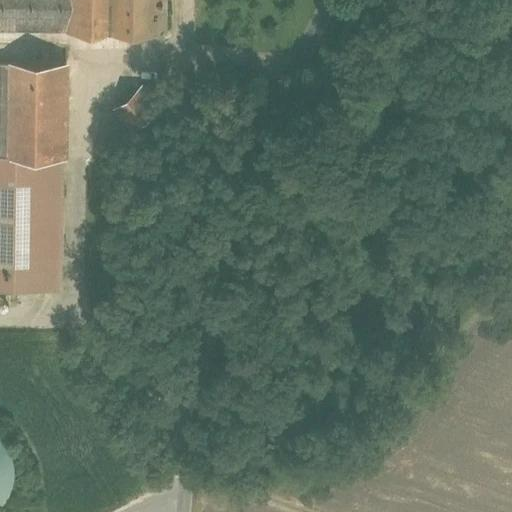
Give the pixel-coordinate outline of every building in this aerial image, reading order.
[(0,0),(0,31),(163,36),(163,0),(0,0)] [(65,61),(0,59),(0,292),(62,293),(65,61)] [(140,82),(108,107),(128,131),(159,106),(140,82)] [(508,188),(511,182),(511,145),(490,175),(508,188)] [(0,509),(8,497),(13,481),(12,465),(6,450),(0,443),(0,509)]
